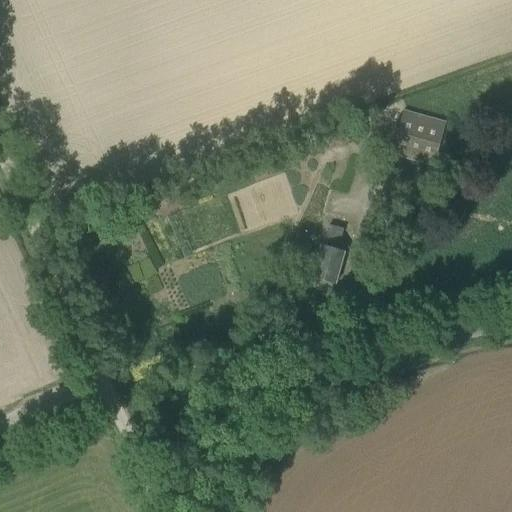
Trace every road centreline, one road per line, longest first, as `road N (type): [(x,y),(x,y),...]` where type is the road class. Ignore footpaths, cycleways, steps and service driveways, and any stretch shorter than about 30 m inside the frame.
road 1 (unclassified): [(209,511),(263,441),(314,396),(447,330),(511,320)]
road 2 (track): [(0,147),(104,372)]
road 3 (unclassified): [(163,511),(104,372)]
